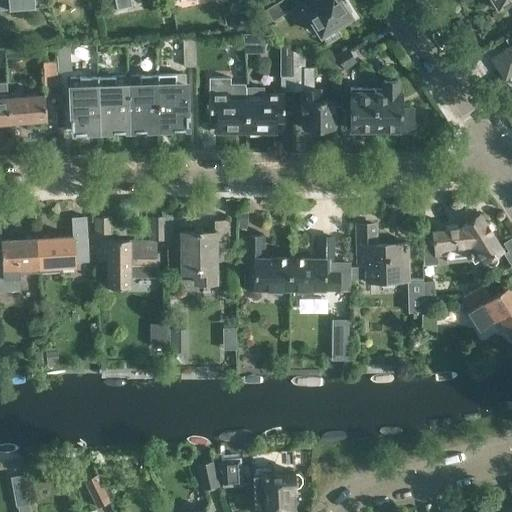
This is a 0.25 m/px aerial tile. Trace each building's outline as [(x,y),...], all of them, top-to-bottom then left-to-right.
[(51,0),(0,0),(0,9),(9,8),(34,6),(52,5),(51,0)] [(114,0),(117,9),(132,6),(130,0),(114,0)] [(293,0),(278,0),(265,9),(272,20),(297,5),(293,0)] [(302,0),(300,1),(321,33),(327,44),(341,35),(335,24),(350,15),(347,11),(351,9),(345,0),(341,0),(340,0),(302,0)] [(511,0),(492,0),(497,8),(499,6),(501,10),(511,3),(511,0)] [(263,37),(257,34),(242,34),(242,52),(262,52),(263,37)] [(195,36),(183,41),(184,66),(196,65),(196,64),(195,36)] [(511,45),(506,48),(488,59),(499,78),(511,69),(511,36),(507,39),(511,45)] [(72,44),(57,45),(58,70),(73,69),(72,44)] [(293,76),(292,50),(280,44),(280,76),(293,76)] [(347,47),(337,54),(345,67),(356,60),(347,47)] [(320,100),(320,89),(312,89),(312,69),(305,69),(305,56),(292,50),(293,76),(293,89),(304,89),(304,98),(302,98),(302,119),(304,119),(304,127),(334,128),(334,101),(320,100)] [(345,67),(337,54),(323,62),(339,71),(345,67)] [(57,60),(43,61),(44,85),(58,84),(57,60)] [(176,73),(158,74),(160,127),(161,127),(161,126),(163,126),(164,128),(173,128),(174,126),(176,126),(176,127),(183,127),(183,126),(184,126),(184,125),(187,125),(187,123),(187,121),(188,121),(188,114),(187,114),(187,113),(186,113),(185,83),(177,83),(176,73)] [(141,84),(128,84),(130,127),(135,127),(135,128),(137,128),(144,128),(144,127),(146,127),(147,129),(155,129),(157,127),(158,127),(158,128),(160,127),(158,74),(141,75),(141,84)] [(99,130),(97,76),(80,77),(81,86),(71,86),(72,117),(71,117),(71,119),(70,119),(71,126),(71,128),(72,128),(72,129),(75,129),(75,130),(76,130),(76,131),(84,130),(85,130),(87,131),(95,131),(96,129),(98,129),(98,130),(99,130)] [(117,76),(97,76),(99,130),(101,130),(101,129),(103,129),(104,131),(112,130),(114,128),(115,128),(115,129),(122,129),(122,128),(124,128),(130,127),(128,84),(117,84),(117,76)] [(374,88),(374,132),(387,132),(387,128),(412,128),(412,108),(401,108),(401,92),(396,92),(396,80),(383,80),(383,88),(374,88)] [(361,132),(374,132),(374,88),(350,88),(350,128),(361,128),(361,132)] [(242,129),(246,129),(246,98),(230,98),(230,92),(209,92),(209,119),(216,119),(216,129),(232,129),(232,131),(242,131),(242,129)] [(246,98),(246,129),(249,129),(250,131),(260,131),(260,129),(276,129),(276,119),(283,119),(283,93),(262,92),(262,98),(246,98)] [(45,93),(8,96),(10,121),(47,118),(45,93)] [(8,96),(0,97),(0,122),(10,121),(8,96)] [(462,226),(419,231),(423,263),(436,262),(435,254),(448,252),(449,260),(470,258),(472,254),(477,250),(484,261),(485,260),(487,263),(489,265),(493,265),(496,263),(498,258),(497,254),(496,253),(503,249),(479,211),(461,223),(462,226)] [(248,229),(248,212),(238,212),(238,229),(248,229)] [(153,244),(158,244),(167,243),(166,215),(153,215),(153,244)] [(72,216),(73,234),(37,236),(40,271),(63,270),(62,264),(77,263),(77,260),(89,259),(86,216),(72,216)] [(97,252),(108,252),(109,286),(131,286),(131,276),(131,266),(158,265),(158,244),(153,244),(143,244),(143,239),(130,239),(130,238),(111,238),(111,216),(96,216),(97,252)] [(216,219),(217,229),(179,229),(180,246),(183,246),(184,270),(196,270),(197,280),(219,280),(217,240),(228,240),(228,218),(216,219)] [(1,239),(0,221),(0,220),(0,289),(19,289),(19,275),(19,272),(40,271),(37,236),(1,239)] [(406,278),(405,243),(375,243),(375,242),(374,223),(357,223),(358,261),(367,261),(367,266),(352,266),(352,280),(367,279),(406,278)] [(247,274),(255,274),(255,289),(290,289),(290,256),(263,256),(263,236),(247,236),(247,274)] [(290,256),(290,289),(326,289),(326,274),(334,274),(334,236),(318,236),(318,257),(290,256)] [(433,280),(422,281),(422,294),(422,297),(435,297),(433,280)] [(490,296),(484,284),(462,298),(479,326),(498,314),(511,336),(511,294),(507,286),(490,296)] [(165,324),(148,324),(148,343),(165,343),(165,324)] [(187,328),(170,328),(170,350),(187,349),(187,328)] [(347,358),(347,338),(332,338),(332,358),(347,358)] [(58,366),(57,352),(43,353),(44,367),(58,366)] [(240,458),(222,459),(224,485),(242,484),(240,458)] [(212,460),(196,464),(203,492),(218,488),(212,460)] [(271,464),(252,465),(255,511),(286,511),(289,511),(296,508),(294,487),(300,484),(301,480),(301,476),(298,473),(293,472),(293,469),(271,471),(271,464)] [(83,479),(97,507),(111,500),(96,473),(83,479)] [(17,505),(18,511),(29,511),(28,503),(29,503),(24,477),(12,480),(17,505)]
